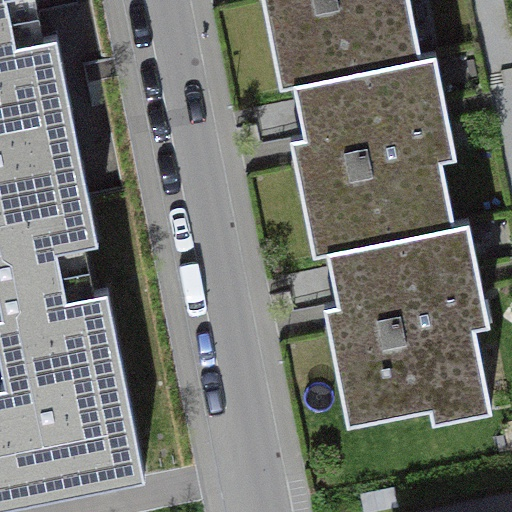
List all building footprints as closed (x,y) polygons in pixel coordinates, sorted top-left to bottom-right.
[(0,0),(0,16),(51,7),(49,0),(0,0)] [(263,0),(281,84),(294,81),(294,80),(421,55),(421,53),(410,0),(263,0)] [(0,285),(103,265),(77,135),(51,7),(0,16),(0,285)] [(313,248),(469,219),(469,218),(454,220),(441,154),(428,157),(422,123),(449,117),(435,50),(421,53),(421,55),(294,80),(294,81),(305,135),(323,132),(325,144),(328,157),(296,163),(313,248)] [(469,219),(313,248),(314,251),(327,248),(338,302),(356,299),(358,311),(361,324),(330,330),(348,420),(430,404),(433,418),(492,406),(475,321),(462,324),(455,290),(482,284),(469,219)] [(0,384),(0,502),(64,490),(145,474),(123,364),(103,265),(0,285),(0,354),(6,384),(0,384)]
